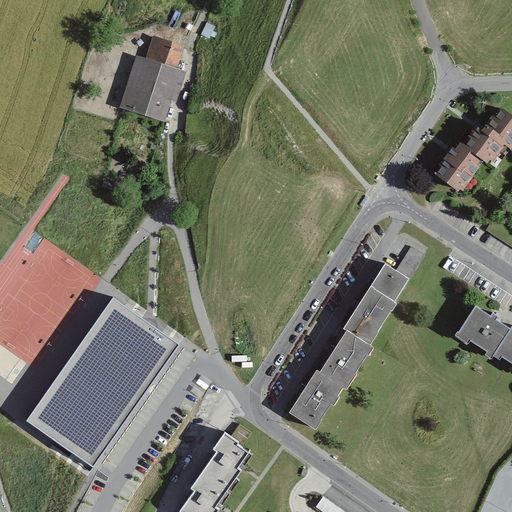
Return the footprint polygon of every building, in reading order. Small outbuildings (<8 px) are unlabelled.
[(155,37),(148,58),(179,68),(186,47),(155,37)] [(148,58),(138,55),(122,108),(166,122),(173,101),(177,102),(187,70),(179,68),(148,58)] [(487,126),(480,122),(462,150),(456,146),(434,178),(461,195),(479,168),(489,175),(506,150),(511,154),(511,153),(511,118),(499,109),(487,126)] [(396,271),(385,264),(344,329),(346,331),(320,371),(317,369),(289,413),(316,430),(322,421),(321,420),(331,403),(334,405),(339,397),(337,396),(343,387),(346,390),(356,374),(355,373),(367,354),(368,355),(373,347),(370,345),(379,333),(377,332),(391,310),(392,311),(397,304),(394,302),(424,255),(411,247),(396,271)] [(179,343),(112,297),(27,419),(94,465),(179,343)] [(511,328),(476,306),(459,333),(511,366),(511,328)] [(239,443),(225,433),(213,450),(217,452),(191,489),(194,491),(179,511),(217,511),(219,510),(215,508),(241,471),(237,469),(249,453),(237,445),(239,443)] [(347,511),(322,495),(315,505),(325,511),(347,511)]
